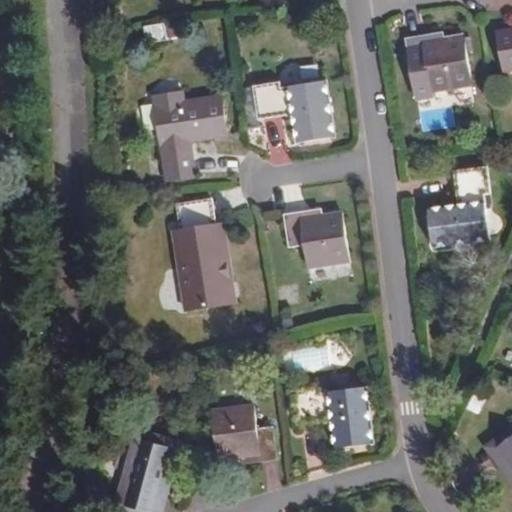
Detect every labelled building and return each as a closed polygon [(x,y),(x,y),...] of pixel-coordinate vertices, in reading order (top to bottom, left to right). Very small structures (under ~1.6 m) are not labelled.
[(164,24),(149,26),(152,43),(167,41),(164,24)] [(511,26),(498,29),(504,69),(511,67),(511,26)] [(443,32),(408,37),(413,71),(429,69),(432,90),(473,84),(465,36),(444,39),(443,32)] [(279,81),(253,85),(258,118),(295,113),(298,141),(334,136),(328,82),(280,88),(279,81)] [(184,92),(156,96),(169,178),(196,174),(192,141),(228,136),(222,96),(186,101),(184,92)] [(486,164),(453,168),(457,201),(429,205),(433,242),(488,235),(483,190),(490,189),(486,164)] [(236,303),(233,277),(225,278),(217,224),(216,224),(212,198),(178,203),(181,230),(175,230),(186,309),(236,303)] [(322,210),(287,215),(290,248),(307,245),(310,267),(349,261),(343,212),(323,215),(322,210)] [(225,278),(233,277),(225,223),(217,224),(225,278)] [(320,387),(297,389),(299,422),(334,419),(337,447),(373,443),(367,388),(321,393),(320,387)] [(254,403),(213,408),(218,456),(240,454),(241,459),(275,456),(272,423),(257,424),(254,403)] [(156,511),(175,442),(138,431),(118,507),(138,511),(156,511)] [(511,431),(490,447),(511,476),(511,431)]
